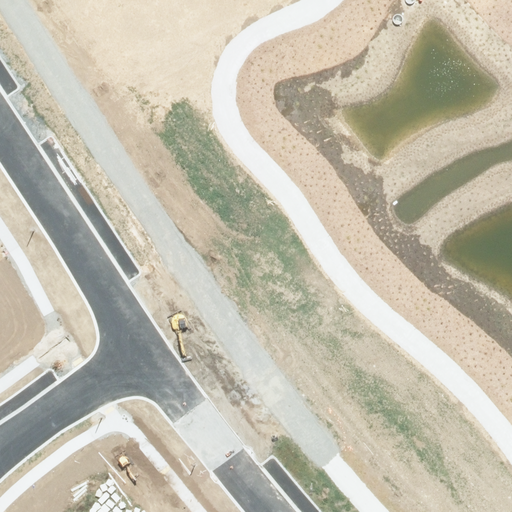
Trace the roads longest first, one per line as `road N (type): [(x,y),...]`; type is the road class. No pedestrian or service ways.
road 1 (track): [(511,449),(286,191)]
road 2 (residential): [(141,348),(0,126)]
road 3 (residential): [(277,511),(141,348)]
road 4 (residential): [(0,451),(141,348)]
road 5 (track): [(230,108),(217,58),(239,15),(287,0)]
